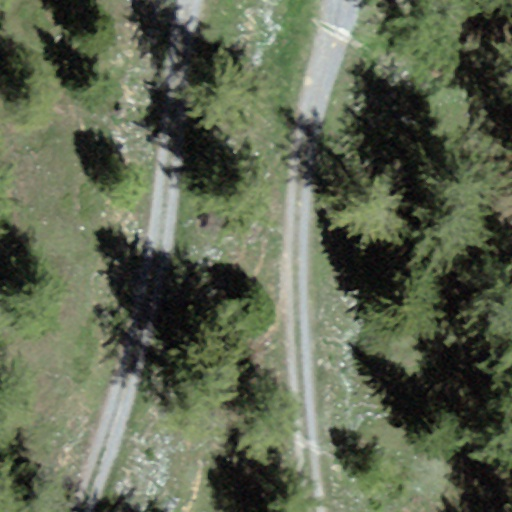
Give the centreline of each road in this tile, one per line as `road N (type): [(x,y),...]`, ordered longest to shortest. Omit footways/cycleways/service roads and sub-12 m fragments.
road 1 (track): [(51,511),(271,0)]
road 2 (track): [(295,0),(296,406),(329,511)]
